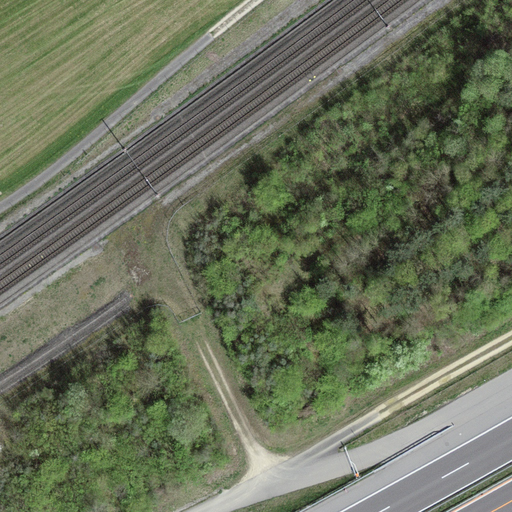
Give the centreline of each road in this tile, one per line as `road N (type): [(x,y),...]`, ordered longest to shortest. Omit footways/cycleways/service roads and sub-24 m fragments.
road 1 (track): [(275,482),(165,272),(158,231),(178,192)]
road 2 (track): [(0,201),(66,156),(251,0)]
road 3 (track): [(511,337),(275,482)]
road 4 (motorway): [(511,438),(379,511)]
